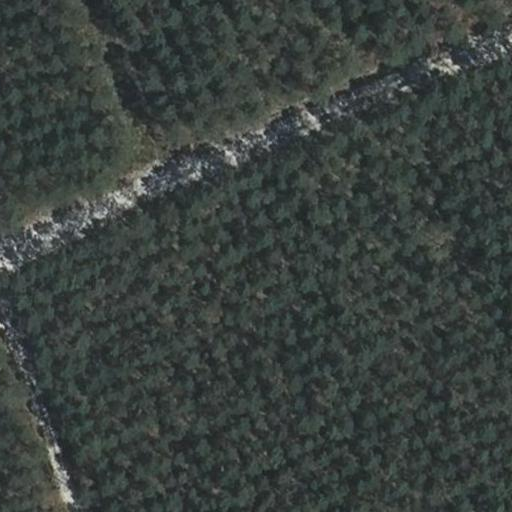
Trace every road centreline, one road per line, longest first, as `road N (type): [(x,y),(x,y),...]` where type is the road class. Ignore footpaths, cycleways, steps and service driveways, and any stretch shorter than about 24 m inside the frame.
road 1 (track): [(0,262),(511,39)]
road 2 (track): [(81,511),(0,312)]
